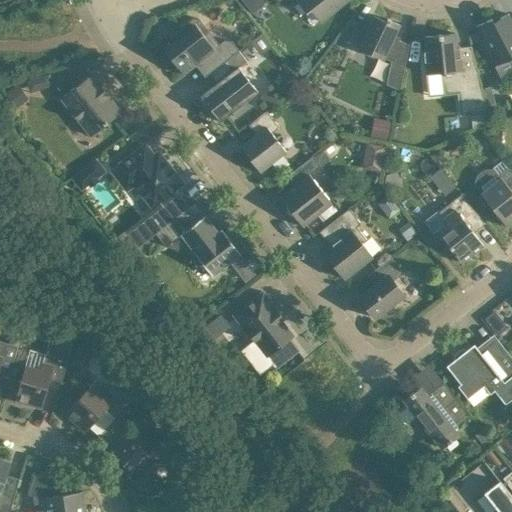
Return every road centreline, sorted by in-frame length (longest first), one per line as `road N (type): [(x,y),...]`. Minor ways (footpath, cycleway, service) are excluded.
road 1 (residential): [(379,371),(105,20)]
road 2 (residential): [(379,371),(511,264)]
road 3 (residential): [(0,432),(73,455),(108,487),(117,511)]
